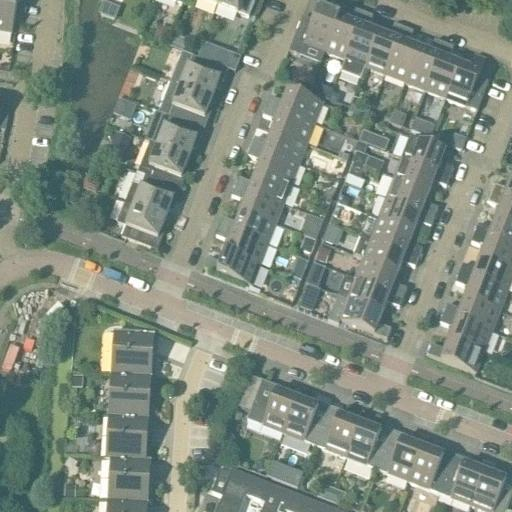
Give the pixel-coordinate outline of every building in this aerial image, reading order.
[(0,0),(0,34),(12,37),(18,3),(0,0)] [(161,0),(183,9),(186,0),(161,0)] [(198,0),(198,1),(218,9),(221,0),(198,0)] [(221,0),(218,9),(238,17),(238,16),(249,20),(256,0),(221,0)] [(320,67),(325,56),(338,20),(328,16),(333,4),(323,0),(322,0),(313,24),(302,19),(288,54),(320,67)] [(325,56),(345,64),(363,16),(354,12),(349,25),(338,20),(325,56)] [(363,16),(345,64),(341,75),(361,83),(365,71),(379,36),(368,32),(373,19),(363,16)] [(365,71),(385,79),(404,31),(394,28),(389,40),(379,36),(365,71)] [(385,79),(405,87),(419,52),(408,48),(413,35),(404,31),(385,79)] [(405,87),(425,95),(444,47),(435,43),(430,56),(419,52),(405,87)] [(444,47),(425,95),(445,102),(459,67),(449,63),(453,50),(444,47)] [(171,85),(212,101),(220,81),(224,83),(228,72),(183,55),(178,66),(176,67),(171,79),(172,81),(171,85)] [(470,71),(459,67),(445,102),(477,115),(488,85),(478,81),(485,63),(475,59),(470,71)] [(212,101),(171,85),(169,89),(167,90),(162,102),(163,104),(159,115),(169,119),(168,119),(181,124),(185,114),(205,121),(212,101)] [(267,110),(315,128),(323,107),(288,94),(283,105),(271,100),(267,110)] [(272,135),(307,149),(315,128),(267,110),(263,119),(276,124),(272,135)] [(157,114),(145,145),(149,146),(149,145),(157,149),(189,162),(197,142),(177,134),(181,124),(168,119),(169,119),(159,115),(157,114)] [(251,150),(299,169),(307,149),(272,135),(268,145),(255,140),(251,150)] [(402,162),(450,181),(453,171),(441,166),(445,155),(410,141),(402,162)] [(149,146),(137,177),(141,178),(158,185),(162,174),(181,181),(189,162),(157,149),(149,145),(149,146)] [(256,175),(291,189),(299,169),(251,150),(248,159),(260,164),(256,175)] [(450,181),(402,162),(394,182),(429,196),(433,185),(446,190),(450,181)] [(236,190),(284,209),(291,189),(256,175),(252,186),(239,181),(236,190)] [(133,187),(125,207),(165,222),(169,212),(172,205),(176,207),(177,204),(181,194),(158,185),(141,178),(137,189),(133,187)] [(494,187),(491,197),(511,205),(511,180),(511,181),(507,192),(494,187)] [(429,196),(394,182),(386,202),(434,221),(438,211),(425,206),(429,196)] [(240,215),(276,229),(284,209),(236,190),(232,200),(245,205),(240,215)] [(495,222),(511,228),(511,205),(491,197),(487,206),(500,211),(495,222)] [(434,221),(386,202),(378,222),(413,236),(418,225),(430,230),(434,221)] [(125,207),(117,226),(126,229),(122,240),(151,251),(155,241),(158,242),(165,222),(125,207)] [(220,231),(268,249),(276,229),(240,215),(236,226),(224,221),(220,231)] [(413,236),(378,222),(370,243),(418,261),(422,252),(409,247),(413,236)] [(475,237),(511,251),(511,228),(495,222),(491,232),(479,227),(475,237)] [(225,256),(260,269),(268,249),(220,231),(216,240),(229,245),(225,256)] [(480,262),(511,274),(511,251),(475,237),(471,246),(484,251),(480,262)] [(361,239),(353,259),(362,263),(398,276),(402,266),(415,270),(418,261),(370,243),(361,239)] [(260,269),(225,256),(221,266),(208,261),(204,272),(252,290),(260,269)] [(459,277),(507,296),(511,284),(511,274),(480,262),(476,273),(463,268),(459,277)] [(398,276),(362,263),(362,264),(355,283),(403,301),(406,292),(394,287),(398,276)] [(464,302),(500,316),(507,296),(459,277),(456,287),(468,291),(464,302)] [(345,279),(338,299),(382,317),(386,306),(399,311),(403,301),(355,283),(345,279)] [(338,299),(328,324),(339,328),(340,324),(387,343),(391,332),(378,327),(382,317),(338,299)] [(444,318),(492,336),(500,316),(464,302),(460,313),(448,308),(444,318)] [(449,343),(484,356),(492,336),(444,318),(440,327),(453,332),(449,343)] [(111,378),(151,381),(153,337),(114,334),(111,378)] [(484,356),(449,343),(445,353),(432,348),(428,358),(476,377),(484,356)] [(151,381),(111,378),(109,420),(148,423),(151,381)] [(247,423),(283,437),(297,402),(278,395),(279,391),(263,384),(247,423)] [(283,437),(314,449),(329,410),(317,405),(316,409),(297,402),(283,437)] [(346,461),(359,426),(341,419),(342,415),(329,410),(314,449),(346,461)] [(145,463),(148,423),(109,420),(106,463),(111,464),(111,462),(145,464),(145,463)] [(377,474),(392,434),(380,430),(378,434),(359,426),(346,461),(377,474)] [(408,486),(422,450),(403,443),(405,439),(392,434),(377,474),(408,486)] [(440,498),(455,459),(443,454),(441,458),(422,450),(408,486),(440,498)] [(471,510),(485,475),(466,467),(467,463),(455,459),(440,498),(471,510)] [(150,463),(145,463),(145,464),(111,462),(111,464),(108,504),(147,507),(150,463)] [(240,511),(246,499),(265,506),(265,507),(272,489),(232,473),(231,477),(220,473),(211,496),(222,500),(217,511),(240,511)] [(485,475),(471,510),(476,511),(506,511),(511,500),(511,480),(505,478),(504,482),(485,475)] [(307,511),(311,504),(272,489),(265,507),(265,506),(262,511),(307,511)]
